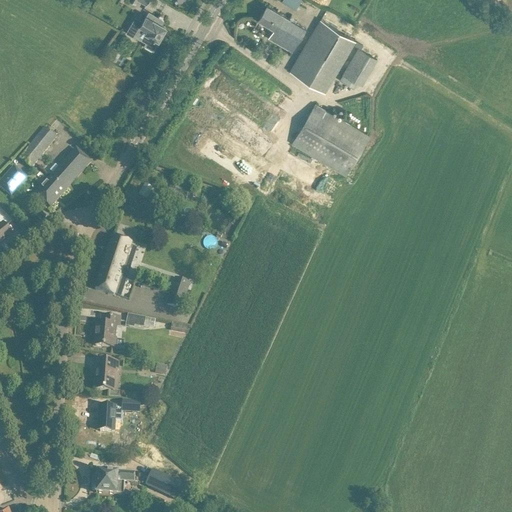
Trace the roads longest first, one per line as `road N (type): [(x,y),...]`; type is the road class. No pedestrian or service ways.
road 1 (tertiary): [(52,507),(61,315),(69,270),(91,224)]
road 2 (tertiary): [(91,224),(220,0)]
